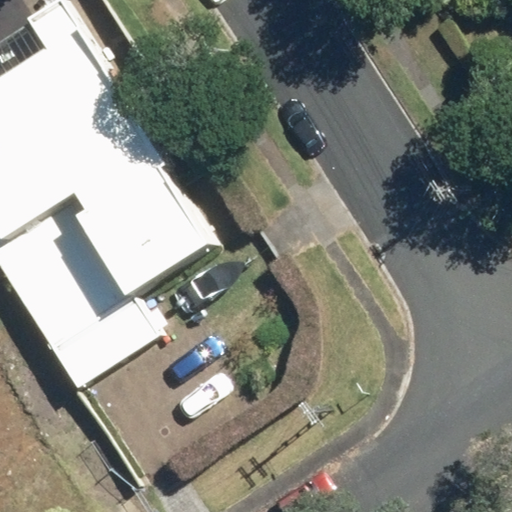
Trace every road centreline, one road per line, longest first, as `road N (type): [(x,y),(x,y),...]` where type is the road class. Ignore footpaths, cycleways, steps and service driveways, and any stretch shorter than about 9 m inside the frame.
road 1 (residential): [(511,347),(283,0)]
road 2 (residential): [(511,404),(346,511)]
